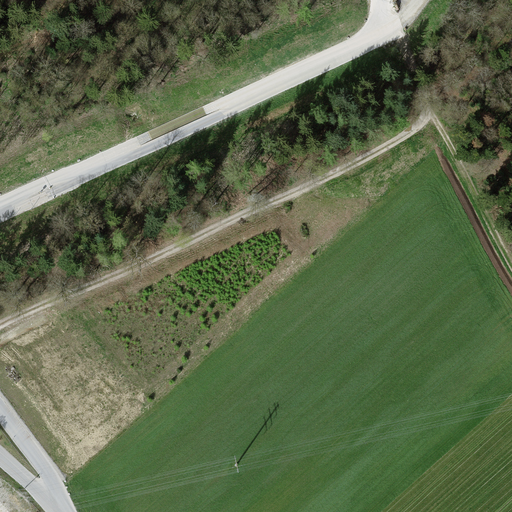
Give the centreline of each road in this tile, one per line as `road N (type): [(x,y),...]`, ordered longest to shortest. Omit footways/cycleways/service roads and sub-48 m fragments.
road 1 (track): [(0,325),(359,159),(433,115)]
road 2 (track): [(389,29),(0,211)]
road 3 (track): [(374,0),(511,260)]
